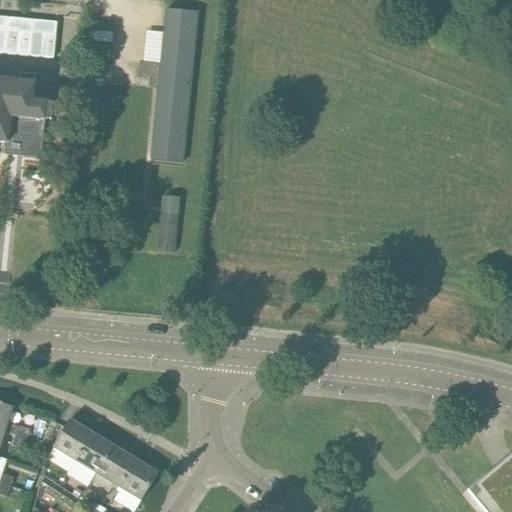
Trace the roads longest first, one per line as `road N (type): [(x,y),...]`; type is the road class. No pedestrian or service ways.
road 1 (residential): [(511,398),(457,383),(222,357)]
road 2 (residential): [(222,357),(0,334)]
